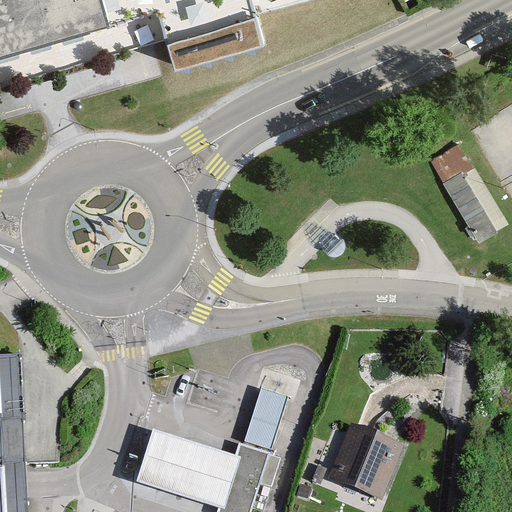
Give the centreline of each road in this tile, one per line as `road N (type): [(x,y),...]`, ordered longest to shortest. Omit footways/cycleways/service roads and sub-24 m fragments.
road 1 (primary): [(501,0),(225,136),(165,189)]
road 2 (residential): [(511,310),(471,296),(367,289),(239,303),(212,297),(168,261)]
road 3 (track): [(471,296),(449,511)]
road 4 (primary): [(40,224),(54,268),(92,293),(136,290),(168,261)]
road 5 (primary): [(165,189),(132,163),(90,161),(54,185),(40,224)]
